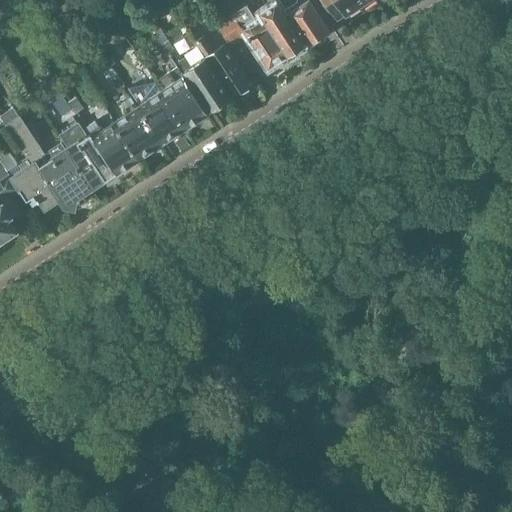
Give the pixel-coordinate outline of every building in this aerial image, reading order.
[(286,10),(309,45),(331,32),(309,0),(298,0),(299,1),(286,10)] [(363,9),(356,0),(322,0),(330,11),(333,9),(338,18),(346,13),(349,18),(363,9)] [(356,0),(363,9),(376,0),(375,0),(356,0)] [(240,10),(217,25),(231,46),(248,35),(269,68),(286,57),(292,59),(300,54),(300,48),(303,45),(276,3),(261,12),(261,14),(248,22),(240,10)] [(232,97),(239,93),(243,95),(250,90),(249,86),(251,85),(224,43),(214,49),(205,36),(204,36),(195,23),(187,29),(196,41),(195,42),(206,58),(232,97)] [(178,63),(211,111),(220,106),(222,107),(229,102),(230,99),(232,97),(206,58),(194,65),(191,62),(187,57),(178,62),(178,63)] [(155,82),(186,127),(186,128),(208,113),(183,75),(184,74),(173,59),(166,63),(171,71),(155,82)] [(133,96),(162,142),(186,127),(155,82),(128,87),(134,96),(133,96)] [(63,94),(56,98),(61,105),(67,101),(63,94)] [(162,142),(133,96),(122,104),(128,113),(114,122),(138,158),(162,142)] [(79,114),(83,111),(77,103),(74,105),(79,114)] [(1,117),(20,146),(36,169),(39,167),(60,199),(63,197),(73,211),(80,207),(75,199),(77,198),(77,199),(92,189),(67,149),(69,148),(64,142),(47,153),(21,115),(20,116),(14,108),(1,117)] [(67,149),(92,189),(106,180),(106,179),(116,172),(92,134),(89,136),(80,122),(61,134),(69,147),(69,148),(67,149)] [(92,134),(116,172),(117,173),(139,158),(138,158),(114,122),(101,130),(95,122),(87,127),(92,133),(92,134)] [(45,209),(60,199),(39,167),(36,169),(20,146),(0,158),(19,189),(27,201),(29,200),(33,206),(39,202),(43,209),(45,208),(45,209)] [(0,241),(15,231),(9,223),(23,214),(10,195),(19,189),(0,158),(0,241)]
